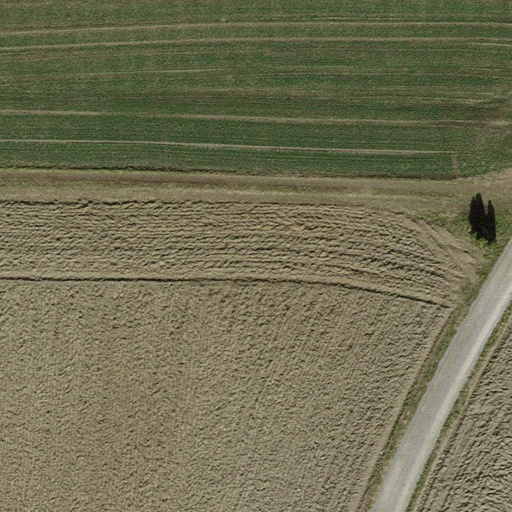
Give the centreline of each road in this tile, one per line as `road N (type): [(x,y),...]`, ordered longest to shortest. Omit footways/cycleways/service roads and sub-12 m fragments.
road 1 (track): [(0,185),(511,194)]
road 2 (track): [(511,277),(409,456),(387,511)]
